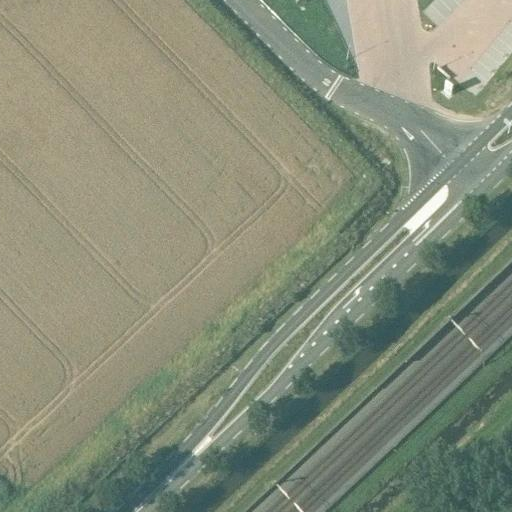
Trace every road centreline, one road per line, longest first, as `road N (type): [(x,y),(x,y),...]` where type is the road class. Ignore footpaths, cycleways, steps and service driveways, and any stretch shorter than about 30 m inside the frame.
road 1 (secondary): [(455,166),(286,330),(158,493)]
road 2 (secondary): [(158,493),(228,436),(479,190)]
road 3 (unclassified): [(239,0),(310,70),(418,128),(455,166)]
